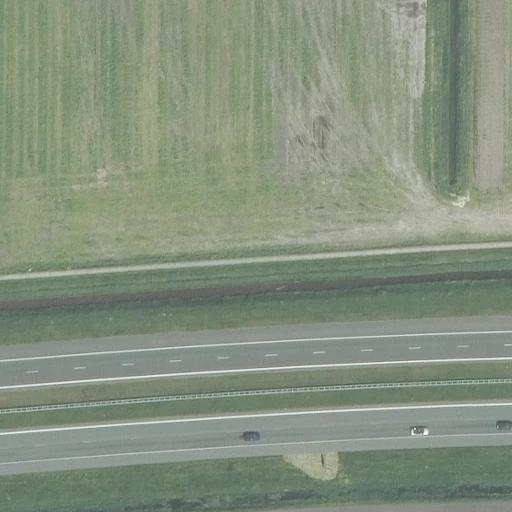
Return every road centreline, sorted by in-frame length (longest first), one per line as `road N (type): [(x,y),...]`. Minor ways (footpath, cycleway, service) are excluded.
road 1 (motorway): [(511,347),(0,377)]
road 2 (motorway): [(0,450),(511,421)]
